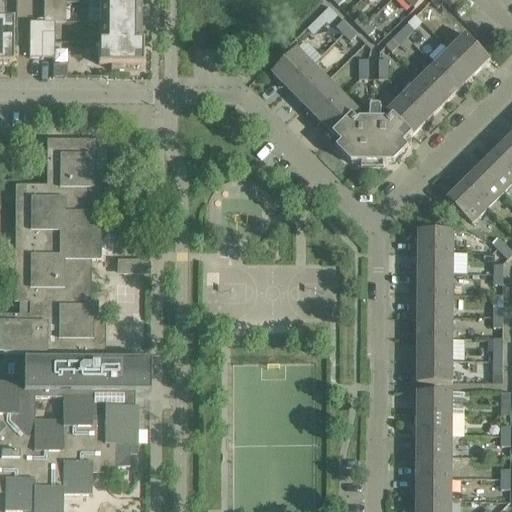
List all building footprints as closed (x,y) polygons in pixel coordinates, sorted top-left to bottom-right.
[(404,0),(414,10),(424,0),(404,0)] [(444,3),(441,0),(434,0),(431,4),(437,10),(444,3)] [(139,24),(139,4),(100,3),(99,23),(139,24)] [(66,24),(65,15),(43,15),(43,23),(54,23),(66,24)] [(354,23),(361,31),(368,24),(360,17),(354,23)] [(11,22),(0,22),(0,64),(10,65),(11,22)] [(350,30),(343,22),(337,29),(344,36),(350,30)] [(41,59),(41,33),(54,33),(54,23),(43,23),(29,23),(28,59),(41,59)] [(99,23),(99,42),(98,42),(98,44),(140,44),(140,43),(139,43),(139,24),(99,23)] [(361,31),(368,38),(375,32),(368,24),(361,31)] [(401,33),(407,39),(414,32),(408,26),(401,33)] [(344,36),(351,43),(357,37),(350,30),(344,36)] [(41,59),(54,59),(54,33),(41,33),(41,59)] [(400,46),(407,39),(401,33),(394,40),(400,46)] [(466,37),(450,52),(474,77),(490,61),(466,37)] [(140,66),(140,44),(98,44),(98,65),(110,65),(110,71),(125,71),(125,65),(140,66)] [(288,91),(313,67),(297,51),(272,75),(288,91)] [(450,52),(435,68),(459,92),(474,77),(450,52)] [(368,72),(368,62),(359,62),(359,72),(368,72)] [(379,62),(379,72),(388,72),(388,62),(379,62)] [(288,91),(303,106),(328,82),(313,67),(288,91)] [(443,107),(459,92),(435,68),(419,83),(443,107)] [(368,72),(359,72),(359,82),(368,82),(368,72)] [(388,82),(388,72),(379,72),(379,82),(388,82)] [(303,106),(319,122),(343,98),(328,82),(303,106)] [(419,83),(404,98),(428,122),(443,107),(419,83)] [(353,118),(354,119),(359,114),(343,98),(319,122),(334,137),(353,118)] [(413,138),(428,122),(404,98),(388,114),(393,119),(394,118),(413,138)] [(404,146),(413,138),(394,118),(393,119),(383,129),(364,129),(354,119),(353,118),(334,137),(342,145),(337,151),(351,165),(394,166),(409,151),(404,146)] [(511,141),(510,140),(495,155),(511,172),(511,141)] [(0,316),(0,354),(27,354),(46,355),(46,352),(60,352),(60,357),(89,357),(89,352),(104,353),(104,317),(98,317),(90,317),(90,303),(90,261),(97,261),(98,230),(91,230),(91,204),(91,189),(99,189),(105,189),(105,146),(91,146),(91,142),(61,142),(61,146),(46,146),(46,187),(19,187),(18,202),(14,202),(14,231),(18,231),(19,259),(14,259),(14,289),(18,289),(18,304),(19,304),(18,316),(0,316)] [(503,194),(511,185),(511,172),(495,155),(479,170),(503,194)] [(479,170),(464,185),(488,210),(503,194),(479,170)] [(488,210),(464,185),(448,201),(472,225),(488,210)] [(419,255),(453,255),(453,233),(419,232),(419,255)] [(494,247),(501,255),(507,248),(500,241),(494,247)] [(508,262),(511,257),(511,253),(507,248),(501,255),(508,262)] [(419,276),(453,277),(453,255),(419,255),(419,276)] [(139,262),(139,263),(123,263),(123,274),(139,274),(139,276),(147,276),(147,262),(139,262)] [(503,277),(503,267),(494,267),(494,277),(503,277)] [(419,298),(453,298),(453,277),(419,276),(419,298)] [(494,277),(494,287),(503,287),(503,277),(494,277)] [(418,320),(453,320),(453,298),(419,298),(418,320)] [(503,320),(503,310),(494,310),(494,320),(503,320)] [(418,341),(453,342),(453,320),(418,320),(418,341)] [(494,320),(494,330),(503,330),(503,320),(494,320)] [(418,363),(452,363),(453,342),(418,341),(418,363)] [(0,488),(4,489),(3,511),(62,511),(62,496),(91,497),(91,469),(103,469),(103,475),(110,475),(117,469),(129,469),(129,447),(137,447),(137,408),(134,407),(134,393),(143,393),(149,393),(149,360),(144,360),(104,360),(104,353),(89,352),(89,357),(60,357),(60,352),(46,352),(46,355),(27,354),(27,360),(23,360),(23,387),(17,387),(17,383),(0,382),(0,488)] [(503,363),(503,353),(494,353),(494,363),(503,363)] [(418,385),(452,385),(452,363),(418,363),(418,385)] [(494,363),(494,364),(493,373),(502,373),(503,363),(494,363)] [(418,416),(452,417),(452,394),(418,394),(418,416)] [(511,395),(502,395),(501,417),(511,417),(511,395)] [(418,416),(418,438),(452,438),(452,417),(418,416)] [(501,428),(501,439),(510,439),(510,428),(501,428)] [(418,438),(417,460),(452,460),(452,438),(418,438)] [(501,449),(510,449),(510,439),(501,439),(501,449)] [(417,460),(417,481),(452,481),(452,460),(417,460)] [(501,471),(501,482),(510,482),(510,472),(501,471)] [(417,481),(417,503),(452,503),(452,481),(417,481)] [(501,492),(510,492),(510,482),(501,482),(501,492)] [(416,511),(451,511),(452,503),(417,503),(416,511)]
